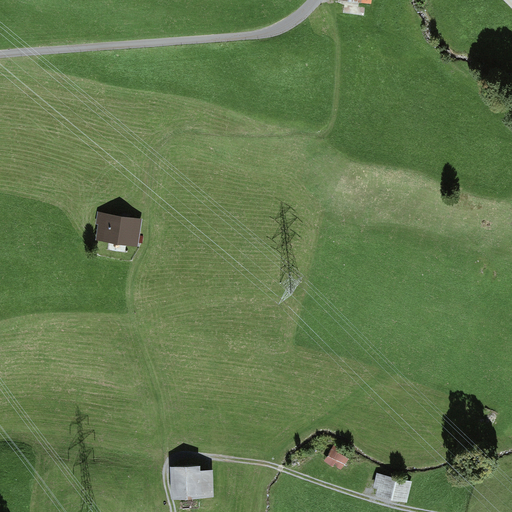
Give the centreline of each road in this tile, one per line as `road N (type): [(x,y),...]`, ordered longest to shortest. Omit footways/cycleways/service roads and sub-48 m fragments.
road 1 (track): [(431,511),(269,462),(184,453),(166,459),(54,428),(0,425)]
road 2 (residential): [(0,53),(250,35),(284,25),(314,0)]
